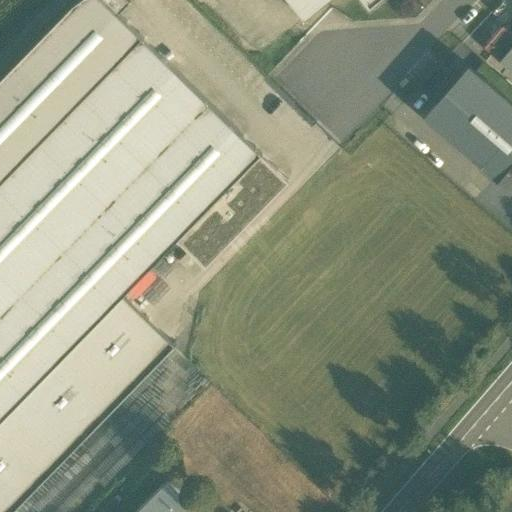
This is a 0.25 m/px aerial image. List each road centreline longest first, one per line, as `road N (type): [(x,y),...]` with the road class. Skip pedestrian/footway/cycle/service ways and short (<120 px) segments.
road 1 (tertiary): [(397,511),(511,380)]
road 2 (unclassified): [(466,0),(352,111)]
